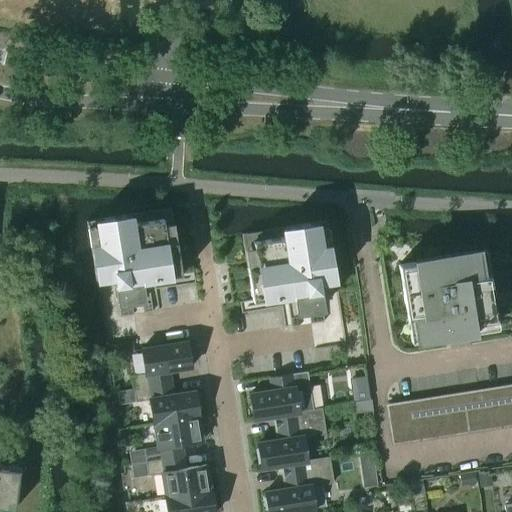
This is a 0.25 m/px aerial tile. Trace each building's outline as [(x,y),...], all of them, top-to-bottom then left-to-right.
[(143,299),(140,281),(181,274),(176,241),(170,208),(86,221),(95,279),(113,276),(117,303),(143,299)] [(252,301),(293,294),(295,313),(321,308),(317,282),(335,279),(325,220),(241,234),(252,301)] [(415,262),(398,265),(406,317),(415,316),(419,341),(466,334),(467,337),(469,337),(468,333),(472,333),(470,324),(495,320),(488,274),(479,275),(475,250),(415,259),(415,262)] [(130,375),(132,389),(163,384),(161,372),(190,367),(186,341),(140,349),(144,373),(130,375)] [(253,419),(273,416),(298,412),(298,411),(312,409),(309,386),(307,373),(306,371),(276,376),(278,389),(249,394),(253,419)] [(366,376),(350,378),(353,401),(369,399),(366,376)] [(149,400),(152,423),(198,416),(194,391),(165,396),(163,384),(132,389),(135,402),(149,400)] [(508,386),(501,387),(503,401),(510,400),(508,386)] [(501,387),(494,389),(496,402),(503,401),(501,387)] [(494,389),(487,390),(489,403),(496,402),(494,389)] [(487,390),(479,391),(481,404),(489,403),(487,390)] [(479,391),(472,392),(474,405),(481,404),(479,391)] [(458,394),(444,396),(446,410),(460,407),(458,394)] [(444,396),(430,399),(432,412),(446,410),(444,396)] [(430,399),(423,400),(425,413),(432,412),(430,399)] [(423,400),(415,401),(417,414),(425,413),(423,400)] [(415,401),(408,402),(410,415),(417,414),(415,401)] [(408,402),(401,403),(403,416),(410,415),(408,402)] [(401,403),(394,404),(396,418),(403,416),(401,403)] [(394,404),(386,406),(388,419),(396,418),(394,404)] [(260,468),(281,465),(281,464),(306,460),(302,437),(324,434),(321,409),(321,407),(312,409),(298,411),(298,412),(273,416),(275,429),(276,429),(278,439),(256,443),(257,449),(255,449),(258,463),(259,463),(260,468)] [(143,449),(145,462),(176,457),(174,445),(201,441),(198,417),(198,416),(152,423),(152,424),(153,424),(157,446),(143,449)] [(281,464),(281,465),(283,478),(284,478),(286,488),(264,492),(265,498),(263,498),(265,511),(267,511),(303,511),(314,510),(310,486),(332,483),(328,458),(329,458),(328,456),(306,460),(281,464)] [(164,496),(210,489),(210,488),(209,488),(205,464),(177,469),(176,457),(145,462),(147,475),(161,473),(165,496),(164,496)] [(0,508),(14,510),(18,471),(0,468),(0,508)] [(213,511),(213,508),(215,508),(212,494),(211,494),(210,489),(164,496),(166,511),(213,511)]
